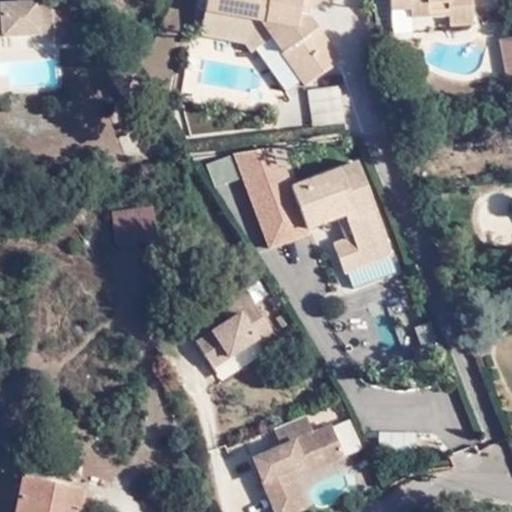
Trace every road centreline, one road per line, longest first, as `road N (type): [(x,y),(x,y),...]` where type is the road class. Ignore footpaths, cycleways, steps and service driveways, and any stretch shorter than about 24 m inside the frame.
road 1 (unknown): [(511,493),(405,214),(350,30)]
road 2 (residential): [(386,511),(439,486),(511,493)]
